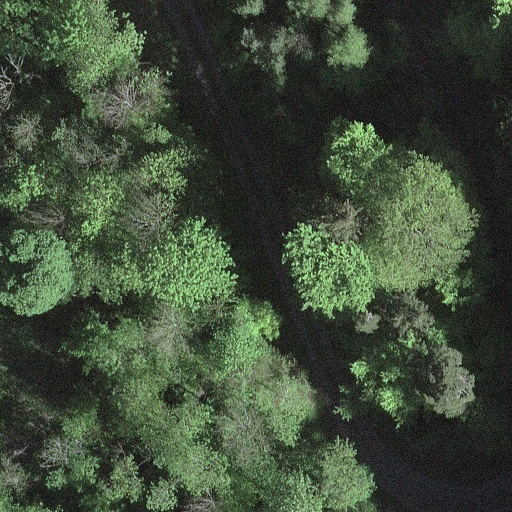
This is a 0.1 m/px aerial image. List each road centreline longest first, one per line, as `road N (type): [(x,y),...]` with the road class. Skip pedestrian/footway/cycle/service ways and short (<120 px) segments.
road 1 (track): [(181,0),(266,184),(335,364),(386,442),(426,478),(459,493),(511,490)]
road 2 (track): [(511,229),(417,0)]
